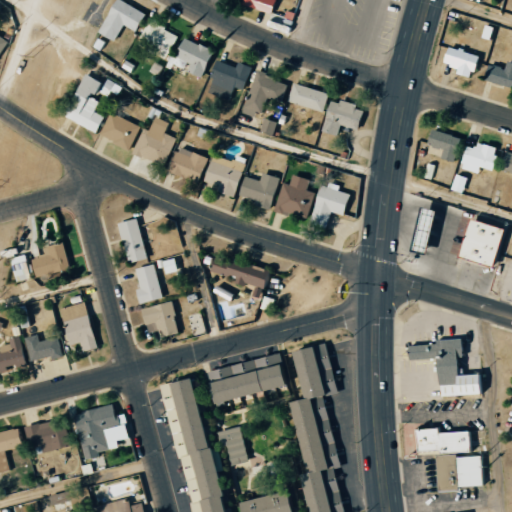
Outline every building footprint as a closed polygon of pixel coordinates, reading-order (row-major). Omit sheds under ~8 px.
[(150,14),(123,0),(120,0),(103,33),(118,41),(127,25),(141,32),(150,14)] [(240,0),(240,2),(277,14),(281,1),(278,0),(240,0)] [(169,59),(180,33),(150,21),(140,46),(169,59)] [(188,39),(182,56),(175,54),(171,64),(189,70),(189,71),(207,78),(218,50),(188,39)] [(476,55),(445,47),(441,64),(456,68),(454,74),(470,78),(476,55)] [(238,67),(222,60),(209,91),(231,100),(237,87),(245,90),(255,67),(240,61),(238,67)] [(511,63),(505,61),(503,69),(486,64),(481,80),(511,88),(511,63)] [(68,119),(101,132),(107,116),(98,112),(103,98),(109,100),(113,90),(122,94),(125,86),(109,79),(108,81),(86,73),(68,119)] [(246,112),(264,117),(270,99),(285,103),(290,82),(257,73),(246,112)] [(331,91),(295,84),(291,104),(327,111),(331,91)] [(367,111),(359,109),(360,105),(343,100),(342,103),(333,101),(325,132),(340,136),(343,125),(362,130),(367,111)] [(143,127),(113,112),(102,136),(132,150),(143,127)] [(179,138),(167,134),(171,122),(157,117),(152,132),(144,129),(135,154),(168,166),(179,138)] [(276,135),(280,122),(267,118),(263,131),(276,135)] [(453,162),(460,138),(430,129),(425,144),(441,149),(439,158),(453,162)] [(459,169),(477,173),(478,167),(490,170),(496,147),(481,144),(480,148),(465,145),(459,169)] [(204,181),(211,157),(179,148),(172,172),(204,181)] [(511,172),(511,151),(505,149),(499,169),(511,172)] [(240,195),(248,164),(215,155),(207,186),(240,195)] [(242,199),(275,207),(282,177),(265,173),(263,180),(247,177),(242,199)] [(278,211),(310,220),(318,193),(309,191),(313,180),(295,175),(292,185),(286,183),(278,211)] [(461,192),(465,177),(454,175),(450,189),(461,192)] [(354,195),(341,191),(342,187),(325,183),(314,224),(330,228),(334,212),(349,216),(354,195)] [(422,207),(413,252),(427,255),(436,210),(422,207)] [(471,217),(459,257),(494,267),(506,227),(471,217)] [(151,259),(141,219),(122,223),(131,264),(151,259)] [(73,269),(67,243),(47,248),(48,255),(35,258),(40,277),(73,269)] [(274,273),(220,254),(214,272),(268,290),(274,273)] [(166,261),(169,274),(182,271),(178,258),(166,261)] [(140,269),(144,288),(140,289),(144,304),(166,299),(159,265),(140,269)] [(73,346),(84,343),(86,352),(101,349),(90,302),(64,308),(73,346)] [(145,309),(151,333),(163,330),(164,338),(183,334),(176,302),(145,309)] [(66,355),(61,337),(43,342),(41,335),(28,338),(34,363),(66,355)] [(0,357),(0,372),(30,367),(25,336),(12,339),(13,344),(3,346),(5,357),(0,357)] [(409,345),(410,361),(437,360),(441,384),(442,385),(443,396),(482,393),(480,372),(464,373),(463,366),(459,366),(458,357),(463,357),(462,340),(436,340),(437,344),(409,345)] [(302,475),(312,511),(344,511),(346,511),(335,467),(342,465),(324,396),(340,391),(328,342),(295,352),(307,397),(291,403),(309,472),(302,475)] [(289,384),(284,364),(285,361),(281,351),(279,352),(276,344),(218,359),(220,366),(208,370),(217,402),(289,384)] [(161,386),(179,458),(182,457),(193,501),(191,502),(193,511),(228,511),(193,378),(161,386)] [(87,459),(103,456),(103,451),(123,448),(122,441),(133,439),(130,424),(123,425),(119,405),(78,412),(87,459)] [(46,452),(74,446),(68,418),(28,427),(32,446),(44,444),(46,452)] [(219,431),(223,445),(227,444),(232,466),(251,461),(241,425),(219,431)] [(418,430),(419,454),(440,452),(441,455),(436,455),(439,491),(460,490),(460,486),(484,485),(482,456),(458,456),(458,453),(471,451),(469,431),(439,433),(438,428),(418,430)] [(0,451),(28,446),(25,429),(0,433),(0,472),(2,472),(0,461),(2,461),(0,453),(0,451)] [(242,502),(244,511),(294,511),(289,489),(242,502)] [(73,491),(58,495),(59,502),(75,498),(73,491)] [(147,511),(145,503),(131,506),(130,499),(87,508),(87,511),(147,511)]
